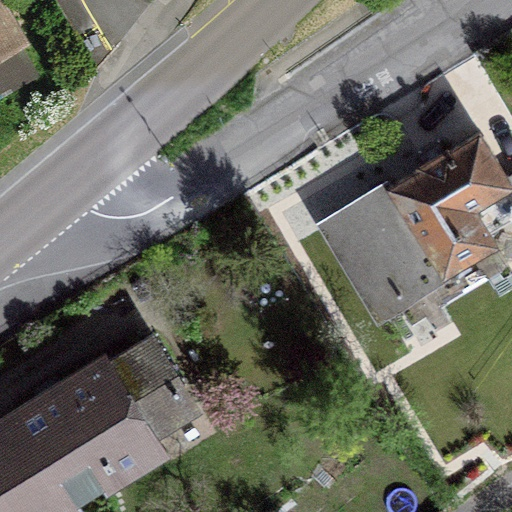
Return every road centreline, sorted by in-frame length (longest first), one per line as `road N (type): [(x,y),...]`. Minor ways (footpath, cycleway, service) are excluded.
road 1 (residential): [(63,190),(103,215),(136,214),(336,109),(502,0)]
road 2 (primary): [(63,190),(283,0)]
